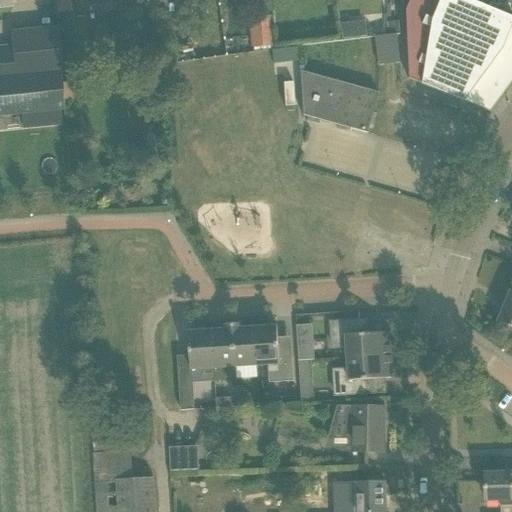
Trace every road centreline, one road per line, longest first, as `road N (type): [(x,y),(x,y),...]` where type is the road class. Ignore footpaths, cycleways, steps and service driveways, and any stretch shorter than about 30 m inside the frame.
road 1 (residential): [(453,290),(207,296),(172,304),(150,325),(155,425)]
road 2 (residential): [(435,511),(432,424),(442,328)]
road 3 (residential): [(453,290),(484,191),(511,146)]
